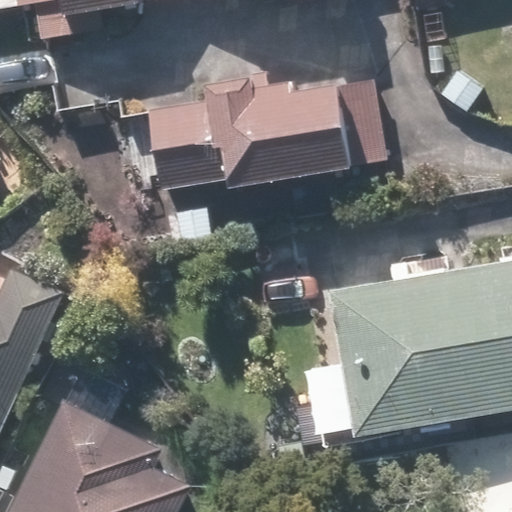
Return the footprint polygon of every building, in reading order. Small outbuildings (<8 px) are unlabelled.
[(227,0),(300,0),(301,5),(338,0),(0,0),(0,15),(37,10),(42,45),(104,36),(102,17),(227,0)] [(230,180),(233,196),(355,175),(340,87),(295,95),(291,73),(204,88),(206,104),(152,113),(165,191),(230,180)] [(306,373),(318,444),(511,411),(511,259),(328,290),(341,367),(306,373)] [(0,441),(64,294),(12,271),(0,298),(0,441)] [(164,449),(62,400),(8,511),(177,511),(191,484),(155,467),(164,449)]
